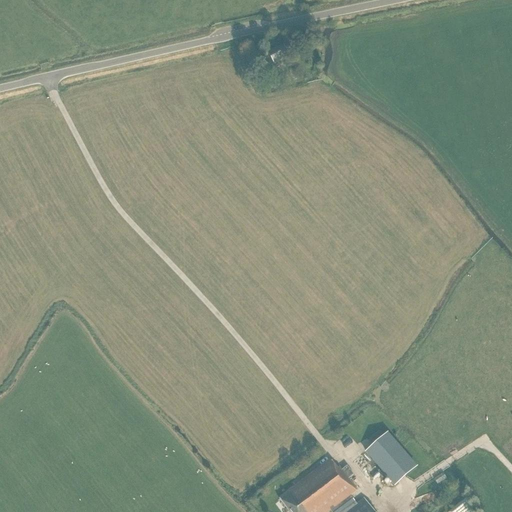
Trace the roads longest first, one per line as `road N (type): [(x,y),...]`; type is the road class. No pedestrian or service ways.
road 1 (tertiary): [(0,88),(395,0)]
road 2 (track): [(391,506),(481,441),(511,468)]
